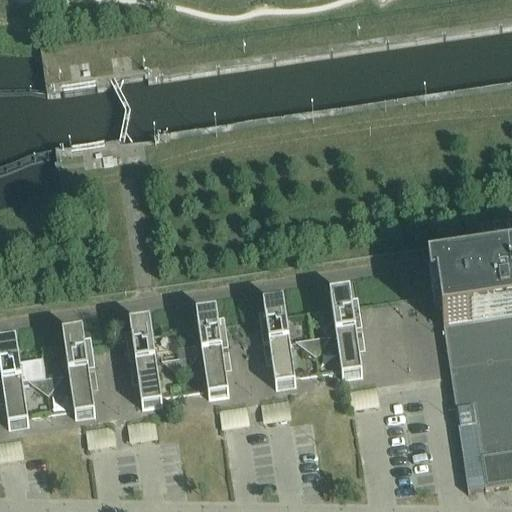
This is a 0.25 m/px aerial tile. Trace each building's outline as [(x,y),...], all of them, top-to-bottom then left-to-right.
[(511,265),(509,266),(510,277),(492,280),(490,269),(429,278),(432,297),(439,296),(444,332),(511,321),(511,265)] [(358,307),(352,308),(351,299),(330,302),(336,340),(356,337),(356,338),(363,337),(358,307)] [(264,311),(265,321),(259,322),(264,351),(270,350),(290,347),(284,308),(264,311)] [(225,327),(219,328),(217,318),(197,321),(203,360),(223,357),(229,357),(225,327)] [(511,321),(444,332),(468,497),(511,490),(511,321)] [(130,331),(132,341),(126,342),(130,371),(136,370),(156,367),(151,328),(130,331)] [(363,379),(356,338),(356,337),(336,340),(342,382),(363,379)] [(91,347),(85,348),(84,338),(63,341),(69,380),(89,377),(95,376),(91,347)] [(331,341),(313,343),(316,361),(331,341)] [(316,361),(313,343),(295,346),(316,361)] [(296,389),(295,380),(290,347),(270,350),(276,392),(296,389)] [(0,390),(3,390),(3,389),(23,386),(28,386),(46,383),(43,366),(20,370),(17,348),(0,350),(0,390)] [(229,399),(223,357),(203,360),(209,402),(229,399)] [(197,361),(180,363),(182,381),(197,361)] [(182,381),(180,363),(162,366),(182,381)] [(163,409),(156,367),(136,370),(142,412),(163,409)] [(95,419),(89,377),(69,380),(75,422),(95,419)] [(63,380),(46,383),(48,400),(63,380)] [(46,383),(28,386),(48,400),(46,383)] [(29,428),(28,420),(23,386),(3,389),(3,390),(9,432),(29,428)]
